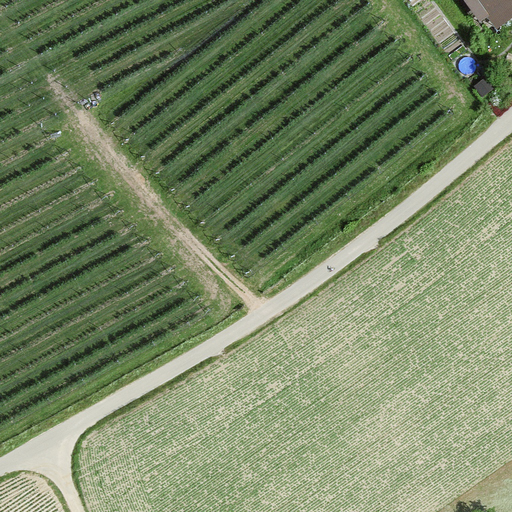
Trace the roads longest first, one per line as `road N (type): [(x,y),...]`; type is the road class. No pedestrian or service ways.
road 1 (unclassified): [(511,119),(264,313),(0,466)]
road 2 (track): [(264,313),(78,116)]
